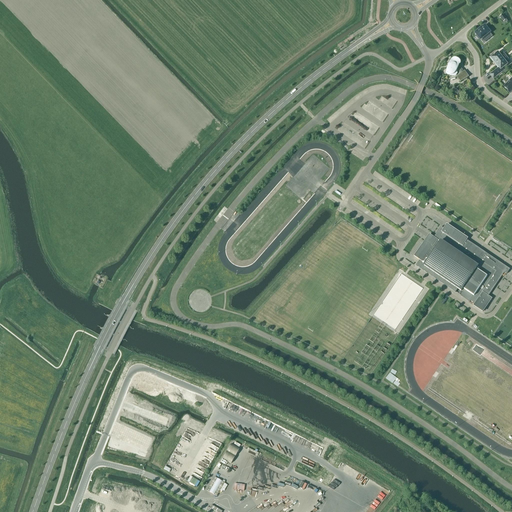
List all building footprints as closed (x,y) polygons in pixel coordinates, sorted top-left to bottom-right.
[(490,33),(485,26),(482,28),(481,28),(478,30),(479,31),(475,34),(477,35),(476,36),(478,39),(479,38),(481,40),(490,33)] [(494,56),(492,58),(499,68),(493,73),(496,77),(505,69),(503,68),(507,65),(504,61),(508,59),(504,54),(501,57),(498,53),(495,55),(494,56)] [(460,65),(460,64),(460,63),(460,62),(460,61),(459,61),(459,60),(458,60),(457,59),(456,59),(455,59),(454,59),(453,59),(452,60),(451,61),(450,62),(449,64),(449,66),(448,68),(448,69),(447,70),(446,71),(446,74),(446,75),(447,75),(448,76),(449,79),(450,80),(451,80),(452,79),(454,79),(455,78),(456,78),(457,77),(460,82),(468,77),(465,71),(463,73),(461,71),(460,70),(459,69),(458,69),(458,68),(459,65),(459,64),(460,64),(460,65)] [(464,237),(447,225),(444,229),(441,227),(432,241),(427,238),(414,256),(420,260),(416,266),(456,293),(458,289),(461,292),(462,291),(463,292),(460,296),(470,302),(471,301),(473,303),(472,304),(474,305),(474,306),(483,312),(492,299),(488,296),(504,273),(507,274),(510,269),(464,238),(464,237)] [(396,329),(407,309),(405,308),(406,306),(387,295),(374,316),(396,329)] [(470,419),(473,414),(466,409),(463,415),(470,419)] [(231,464),(239,449),(231,445),(222,459),(231,464)] [(216,497),(225,483),(214,477),(206,491),(216,497)]
